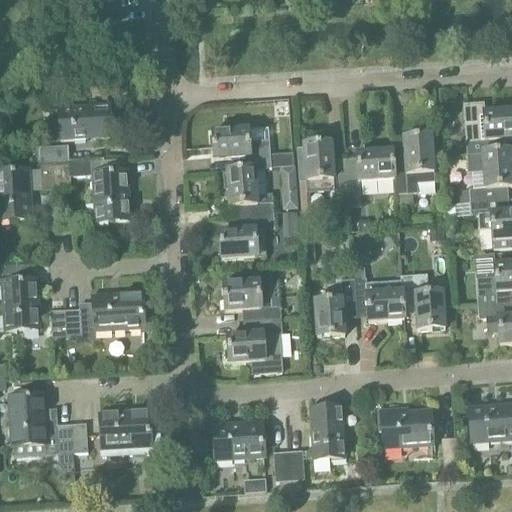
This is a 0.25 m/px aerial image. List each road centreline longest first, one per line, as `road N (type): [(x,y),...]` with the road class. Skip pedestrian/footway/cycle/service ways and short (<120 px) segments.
road 1 (residential): [(167,96),(511,76)]
road 2 (residential): [(181,382),(206,398),(511,371)]
road 3 (residential): [(176,269),(167,96)]
road 4 (residential): [(60,391),(181,382)]
